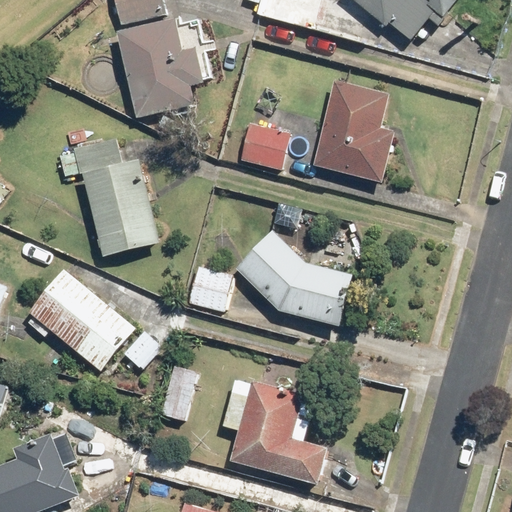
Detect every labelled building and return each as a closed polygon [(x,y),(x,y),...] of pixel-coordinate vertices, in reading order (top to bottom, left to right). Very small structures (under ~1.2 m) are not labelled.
[(121,0),(125,23),(165,16),(161,0),(121,0)] [(263,0),(258,20),(357,43),(366,5),(344,0),(263,0)] [(446,0),(364,0),(418,39),(446,0)] [(177,30),(126,41),(141,113),(192,102),(177,30)] [(341,93),(325,166),(372,177),(389,103),(341,93)] [(245,131),(238,154),(283,167),(290,144),(245,131)] [(139,169),(89,180),(106,254),(156,243),(139,169)] [(0,181),(0,209),(14,194),(0,181)] [(274,243),(242,276),(283,315),(337,326),(347,277),(300,268),(274,243)] [(63,274),(32,310),(99,367),(130,330),(63,274)] [(198,278),(193,302),(223,308),(228,283),(198,278)] [(148,333),(123,356),(140,374),(165,351),(148,333)] [(185,422),(194,382),(172,376),(163,417),(185,422)] [(324,455),(287,446),(297,404),(251,393),(233,463),(316,485),(324,455)] [(0,471),(0,511),(16,511),(65,494),(50,453),(0,471)]
